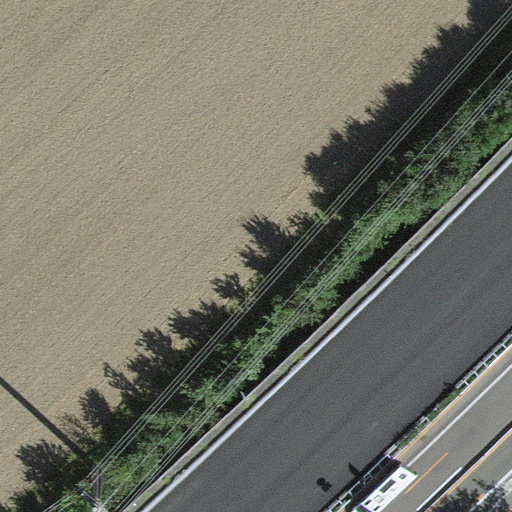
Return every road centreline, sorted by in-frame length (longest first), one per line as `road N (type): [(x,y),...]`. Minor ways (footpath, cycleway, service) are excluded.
road 1 (motorway): [(511,248),(245,511)]
road 2 (motorway): [(414,511),(511,417)]
